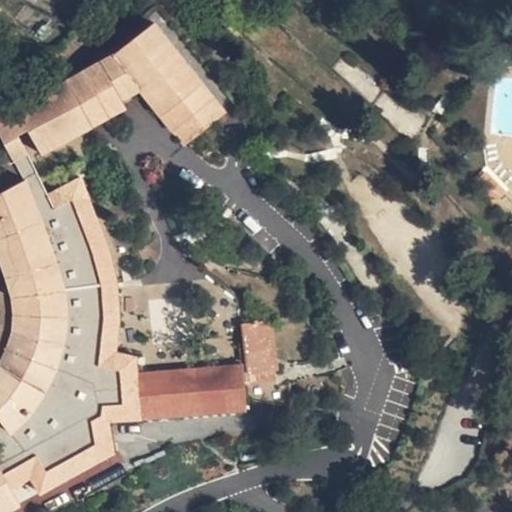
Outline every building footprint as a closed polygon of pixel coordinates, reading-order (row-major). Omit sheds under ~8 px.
[(187,159),(229,129),(185,70),(159,37),(146,47),(118,66),(143,100),(187,159)] [(126,355),(123,313),(122,283),(112,245),(82,187),(52,202),(42,182),(22,144),(30,139),(42,162),(129,117),(125,110),(143,100),(118,66),(0,127),(0,139),(26,190),(49,233),(67,287),(68,342),(47,395),(15,438),(4,424),(0,426),(0,463),(17,495),(37,486),(43,499),(116,460),(116,428),(129,428),(127,415),(99,421),(93,385),(117,371),(122,389),(144,386),(143,375),(141,359),(126,355)] [(7,362),(0,372),(0,419),(4,424),(15,438),(47,395),(68,342),(67,287),(49,233),(26,190),(0,204),(0,246),(10,265),(20,299),(19,334),(7,362)] [(239,409),(240,421),(257,420),(256,390),(277,389),(274,333),(267,333),(267,330),(257,330),(257,334),(248,334),(249,351),(242,353),(243,371),(231,372),(231,378),(233,409),(239,409)] [(168,382),(144,386),(122,389),(117,371),(93,385),(99,421),(127,415),(129,428),(147,426),(240,421),(239,409),(233,409),(231,378),(215,378),(199,378),(183,380),(168,382)] [(199,378),(215,378),(231,378),(231,372),(143,375),(144,386),(168,382),(183,380),(199,378)] [(0,511),(19,511),(24,510),(17,495),(0,463),(0,511)] [(129,479),(125,468),(78,490),(83,499),(129,479)]
